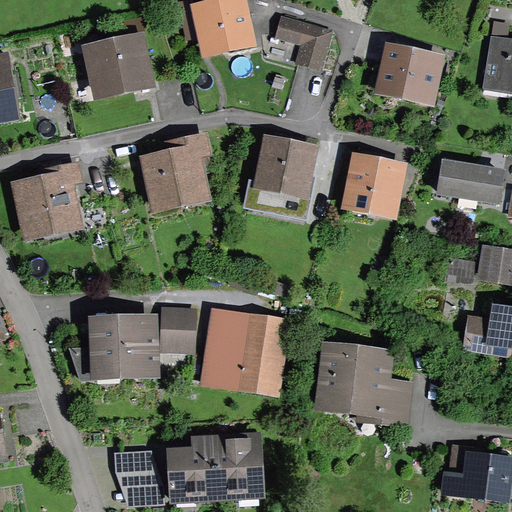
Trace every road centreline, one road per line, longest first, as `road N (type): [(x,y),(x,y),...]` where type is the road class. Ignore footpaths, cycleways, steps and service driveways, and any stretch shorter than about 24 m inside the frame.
road 1 (residential): [(0,164),(220,120),(306,130)]
road 2 (residential): [(91,511),(0,274)]
